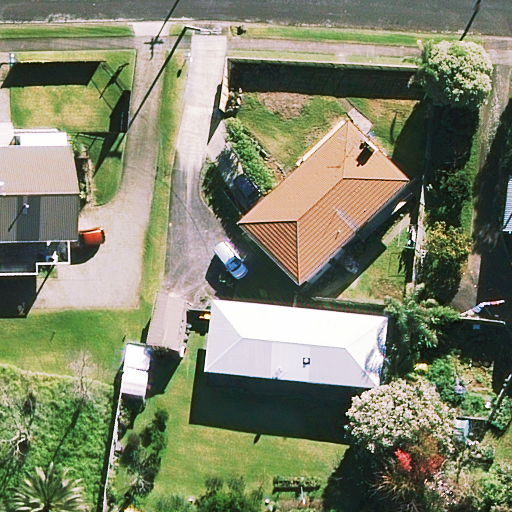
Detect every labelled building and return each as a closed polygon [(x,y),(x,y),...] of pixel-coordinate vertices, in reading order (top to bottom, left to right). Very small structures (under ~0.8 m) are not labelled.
[(412,197),(350,135),(250,237),(312,298),(412,197)] [(0,276),(30,276),(30,268),(61,268),(61,150),(0,149),(0,276)] [(187,308),(159,307),(156,359),(185,361),(187,308)] [(395,329),(222,312),(215,381),(388,399),(395,329)] [(152,358),(129,356),(125,402),(147,404),(152,358)]
